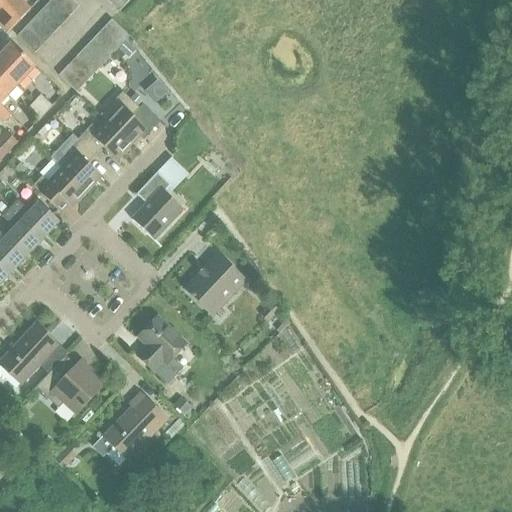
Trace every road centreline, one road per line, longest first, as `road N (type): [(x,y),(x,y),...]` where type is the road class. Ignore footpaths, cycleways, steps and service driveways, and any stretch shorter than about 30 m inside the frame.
road 1 (residential): [(41,282),(87,329),(101,333),(146,281)]
road 2 (residential): [(92,226),(95,211),(170,136)]
